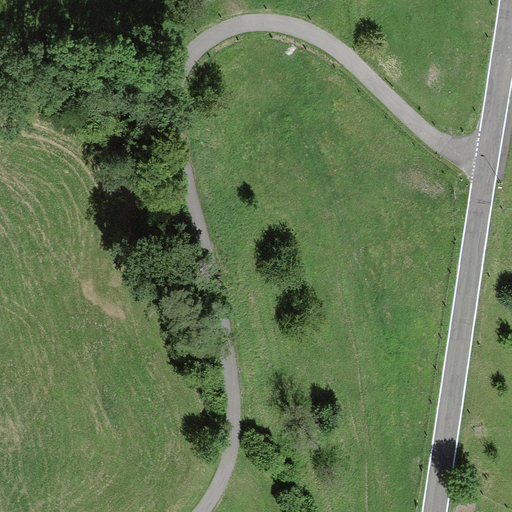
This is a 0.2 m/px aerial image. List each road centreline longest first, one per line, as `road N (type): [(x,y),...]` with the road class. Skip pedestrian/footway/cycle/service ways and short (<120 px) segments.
road 1 (residential): [(489,159),(433,137),(343,54),(306,31),(245,23),(197,49),(179,80),(177,113),(222,315),(235,415),(226,470),(201,511)]
road 2 (tertiary): [(436,511),(489,159)]
road 3 (tertiary): [(489,159),(511,11)]
